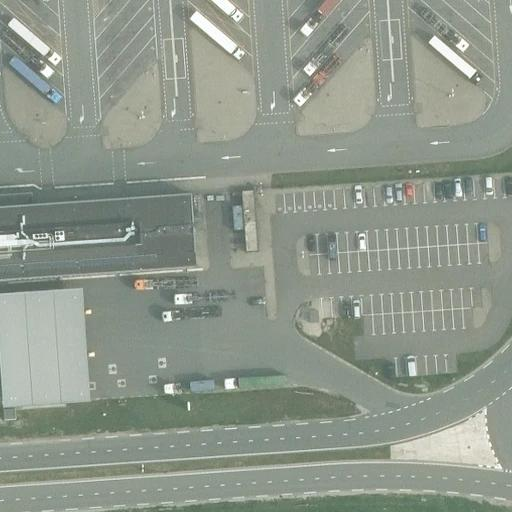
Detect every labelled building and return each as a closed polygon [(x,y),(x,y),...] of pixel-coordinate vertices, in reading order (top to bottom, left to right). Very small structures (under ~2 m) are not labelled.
[(54,185),(54,199),(160,196),(159,182),(54,185)] [(254,191),(241,192),(243,225),(257,224),(254,191)] [(0,268),(196,255),(194,230),(194,225),(194,220),(192,199),(192,196),(33,207),(19,208),(18,195),(3,196),(4,209),(0,208),(0,268)] [(80,290),(0,295),(0,406),(0,410),(88,404),(87,400),(80,290)] [(283,508),(298,508),(298,498),(283,498),(283,508)]
